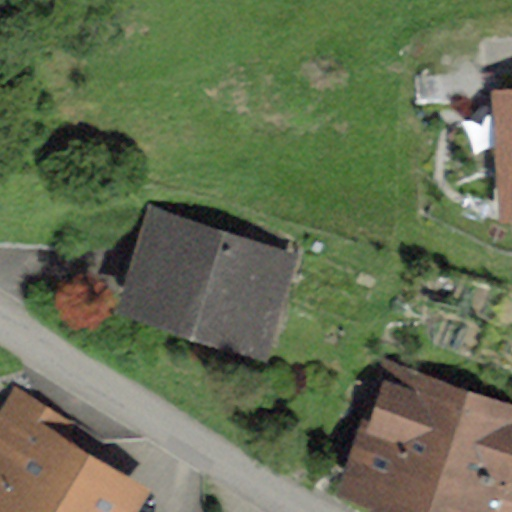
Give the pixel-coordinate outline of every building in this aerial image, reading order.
[(511,216),(511,85),(496,86),(504,217),(511,216)] [(266,364),(301,257),(149,208),(117,317),(266,364)] [(434,511),(475,400),(386,364),(337,503),(362,511),(434,511)] [(0,511),(129,511),(145,488),(63,434),(72,421),(13,383),(0,402),(0,511)] [(511,511),(511,410),(475,400),(434,511),(511,511)]
